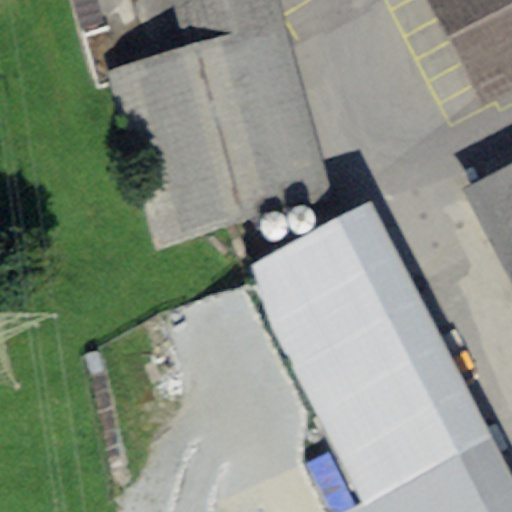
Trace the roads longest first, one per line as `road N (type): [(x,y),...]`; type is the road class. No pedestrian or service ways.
road 1 (unknown): [(373,151),(420,291),(474,410),(511,447)]
road 2 (unknown): [(332,0),(334,35),(373,151)]
road 3 (unknown): [(511,90),(373,151)]
